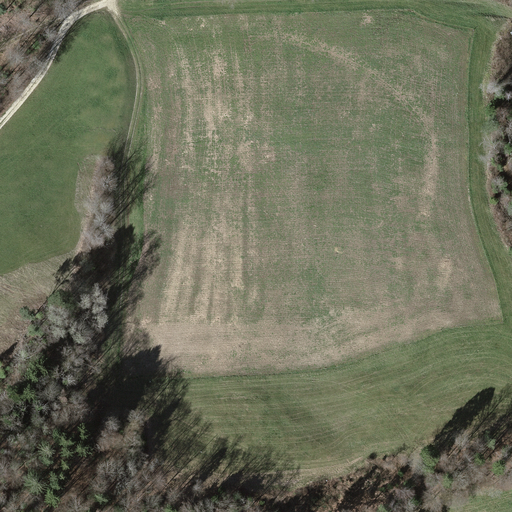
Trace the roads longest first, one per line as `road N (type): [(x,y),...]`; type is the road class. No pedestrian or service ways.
road 1 (track): [(142,403),(112,380),(122,173),(139,75),(109,0)]
road 2 (track): [(109,0),(75,15),(0,123)]
